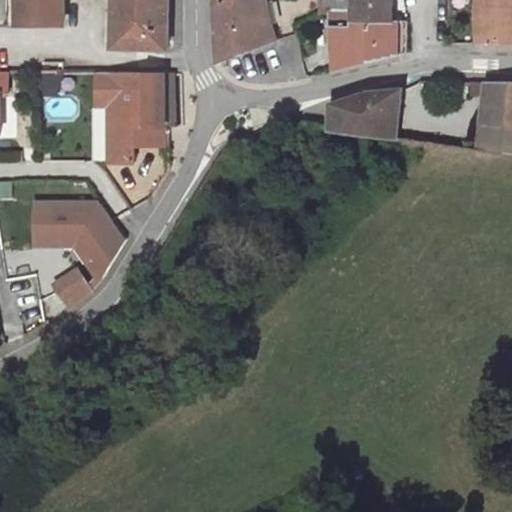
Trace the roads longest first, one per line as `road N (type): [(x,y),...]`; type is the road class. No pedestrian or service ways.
road 1 (unclassified): [(216,106),(130,268),(85,319),(0,366)]
road 2 (unclassified): [(511,63),(430,60),(307,94),(216,106)]
